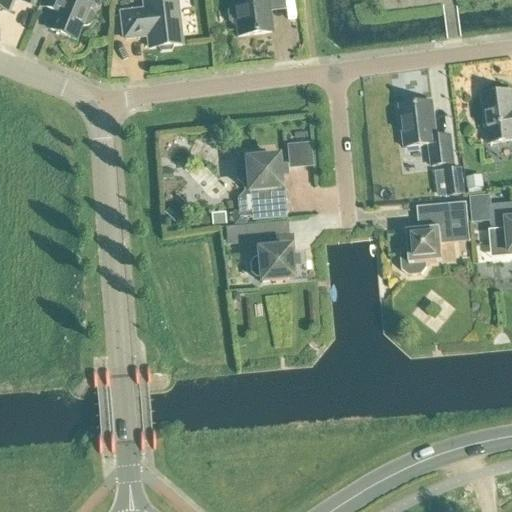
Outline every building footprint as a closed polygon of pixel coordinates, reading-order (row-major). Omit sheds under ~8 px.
[(0,0),(0,11),(8,15),(14,0),(32,8),(35,0),(0,0)] [(87,11),(92,1),(89,0),(46,0),(42,10),(55,16),(49,32),(75,42),(81,28),(82,29),(86,28),(89,27),(91,25),(93,21),(93,18),(91,15),(89,12),(87,11)] [(120,15),(123,41),(147,38),(148,51),(157,50),(160,54),(170,53),(172,48),(181,47),(175,0),(143,4),(144,12),(120,15)] [(237,40),(271,35),(266,0),(231,0),(233,10),(230,10),(227,14),(228,23),(232,26),(235,26),(237,40)] [(511,94),(483,98),(489,146),(511,143),(511,94)] [(437,140),(432,105),(399,109),(404,150),(429,147),(431,169),(454,166),(451,138),(437,140)] [(286,142),(288,166),(312,164),(310,140),(286,142)] [(235,181),(243,188),(243,194),(237,202),(238,213),(232,214),(233,227),(247,226),(246,219),(251,219),(251,223),(286,220),(285,217),(286,217),(282,171),(277,171),(276,161),(264,162),(263,153),(259,154),(240,155),(234,163),(235,181)] [(465,197),(462,170),(444,172),(447,200),(453,199),(453,201),(465,199),(465,197)] [(173,181),(173,172),(161,172),(161,181),(173,181)] [(483,178),(466,180),(468,192),(484,190),(483,178)] [(509,256),(511,255),(511,206),(491,209),(490,198),(470,200),(472,226),(491,225),(491,233),(508,232),(509,256)] [(163,215),(176,228),(191,213),(178,200),(163,215)] [(467,205),(450,207),(417,210),(419,232),(406,233),(408,248),(400,257),(402,273),(409,279),(422,277),(428,270),(427,266),(443,264),(442,247),(470,245),(467,205)] [(211,228),(225,226),(224,215),(210,217),(211,228)] [(250,266),(250,275),(255,279),(260,279),(260,285),(291,282),(290,272),(295,272),(292,237),(263,240),(264,254),(258,254),(258,261),(254,261),(250,266)]
